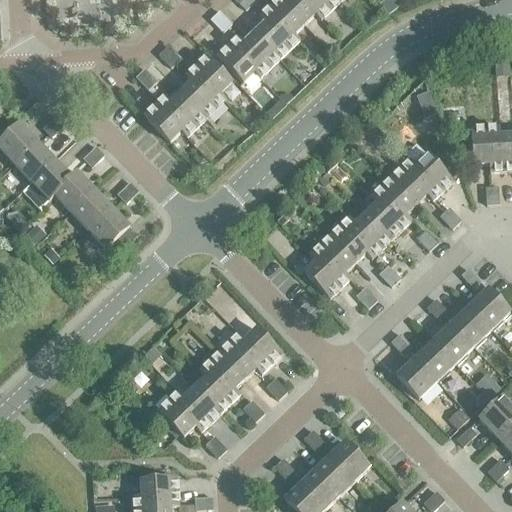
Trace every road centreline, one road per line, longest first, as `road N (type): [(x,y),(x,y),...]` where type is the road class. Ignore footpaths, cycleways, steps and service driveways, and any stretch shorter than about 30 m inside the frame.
road 1 (tertiary): [(195,235),(387,54),(427,30),(511,3)]
road 2 (tertiary): [(13,411),(195,235)]
road 3 (residential): [(342,373),(481,234),(511,227)]
road 4 (residential): [(342,373),(195,235)]
road 5 (residential): [(474,511),(342,373)]
road 6 (residential): [(195,235),(79,104)]
road 7 (residential): [(85,476),(128,481),(242,468)]
road 8 (residential): [(79,104),(196,0)]
road 9 (residential): [(242,468),(342,373)]
